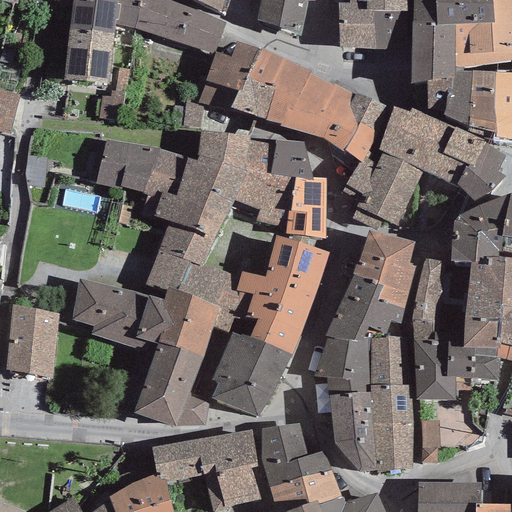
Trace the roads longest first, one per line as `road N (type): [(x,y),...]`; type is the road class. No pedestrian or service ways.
road 1 (residential): [(294,415),(188,438),(0,427)]
road 2 (residential): [(350,225),(294,415)]
road 3 (residential): [(407,486),(359,489),(294,415)]
